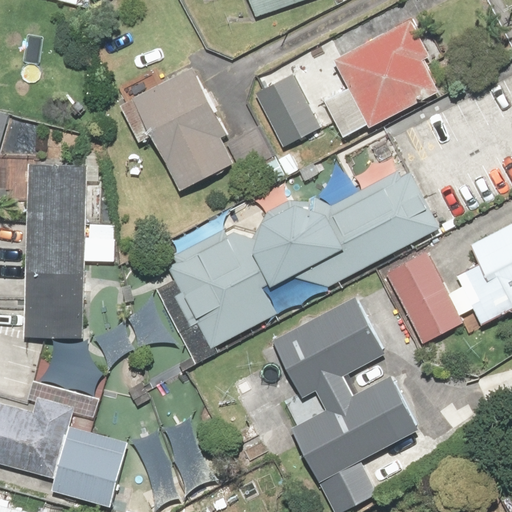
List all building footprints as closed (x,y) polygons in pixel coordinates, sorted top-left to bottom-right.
[(254,0),(259,13),(296,0),(254,0)] [(51,9),(25,9),(25,36),(51,37),(51,9)] [(201,60),(132,96),(180,189),(249,153),(201,60)] [(11,114),(0,111),(0,159),(1,160),(11,114)] [(319,153),(309,135),(282,150),(292,168),(319,153)] [(290,176),(280,155),(262,164),(272,185),(290,176)] [(86,161),(25,160),(22,339),(82,340),(86,161)] [(171,277),(204,343),(438,226),(404,160),(171,277)] [(511,304),(511,216),(451,253),(460,276),(443,286),(429,247),(390,271),(419,347),(465,319),(464,315),(475,308),(481,323),(511,304)] [(376,493),(359,458),(424,426),(398,375),(366,391),(354,368),(385,353),(357,296),(273,337),(301,393),(316,386),(327,406),(299,420),(344,509),(376,493)] [(39,409),(0,398),(0,457),(54,472),(72,405),(42,397),(39,409)] [(165,432),(189,497),(220,486),(196,420),(165,432)] [(133,442),(78,427),(62,485),(117,501),(133,442)] [(189,497),(165,432),(139,441),(163,507),(189,497)] [(0,511),(62,511),(0,496),(0,511)]
